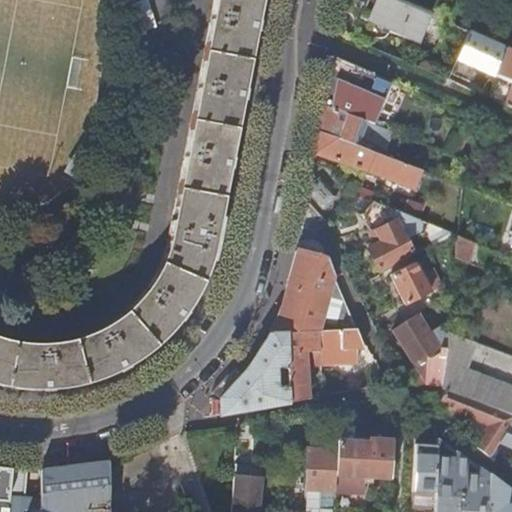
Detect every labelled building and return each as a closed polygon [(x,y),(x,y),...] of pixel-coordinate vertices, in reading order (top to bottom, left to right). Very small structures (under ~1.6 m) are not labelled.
[(214,0),(167,248),(163,259),(151,283),(146,292),(138,301),(124,314),(109,325),(92,334),(81,339),(65,343),(56,344),(42,345),(21,343),(7,340),(0,337),(0,385),(2,386),(15,389),(32,390),(43,390),(55,391),(73,387),(84,385),(109,376),(134,363),(147,354),(164,340),(175,330),(189,311),(201,289),(212,260),(220,220),(229,173),(235,139),(246,85),(261,0),(214,0)] [(343,0),(341,10),(421,42),(431,14),(397,0),(343,0)] [(337,31),(348,36),(352,27),(339,21),(337,31)] [(507,46),(470,31),(457,60),(496,76),(507,46)] [(511,82),(511,48),(507,46),(496,76),(511,82)] [(374,123),(392,80),(332,55),(323,103),(374,123)] [(405,135),(374,123),(323,103),(317,130),(358,145),(363,131),(401,145),(405,135)] [(415,188),(422,168),(358,145),(317,130),(313,152),(415,188)] [(467,135),(455,130),(446,150),(459,155),(467,135)] [(89,169),(77,162),(65,180),(78,187),(89,169)] [(307,189),(323,207),(337,194),(321,177),(307,189)] [(356,185),(353,193),(370,200),(373,191),(356,185)] [(423,229),(417,218),(401,211),(401,213),(371,202),(361,214),(368,228),(369,228),(371,232),(376,230),(382,242),(377,244),(367,249),(377,270),(412,252),(405,238),(423,229)] [(435,245),(459,233),(459,232),(417,218),(423,229),(435,245)] [(376,230),(371,232),(371,233),(374,239),(377,244),(382,242),(376,230)] [(475,264),(477,242),(459,236),(456,257),(475,264)] [(365,244),(367,249),(377,244),(374,239),(365,244)] [(317,330),(355,327),(339,291),(327,260),(323,249),(320,246),(316,243),(309,242),(302,242),(296,250),(291,273),(276,317),(270,332),(284,332),(317,330)] [(420,274),(425,272),(426,274),(429,272),(423,259),(415,263),(420,274)] [(406,304),(440,286),(432,270),(429,272),(426,274),(425,272),(420,274),(415,263),(414,261),(390,274),(406,304)] [(441,383),(446,348),(437,346),(418,314),(392,329),(417,369),(408,376),(416,388),(427,380),(441,383)] [(355,341),(362,341),(355,327),(317,330),(319,364),(356,362),(355,341)] [(305,364),(319,364),(317,330),(284,332),(288,403),(308,399),(305,364)] [(284,332),(270,332),(253,360),(243,373),(228,390),(220,399),(220,414),(288,403),(284,332)] [(466,370),(475,342),(448,332),(446,348),(441,383),(440,391),(444,392),(445,390),(511,415),(511,387),(508,386),(466,370)] [(228,390),(243,373),(235,366),(212,392),(220,399),(228,390)] [(511,416),(444,392),(440,405),(491,424),(479,444),(492,452),(496,446),(505,431),(510,433),(508,438),(511,439),(511,416)] [(337,449),(334,491),(364,493),(365,477),(389,478),(391,440),(367,439),(367,442),(354,441),(355,436),(355,427),(338,427),(337,449)] [(505,431),(496,446),(502,449),(508,438),(510,433),(505,431)] [(436,445),(414,445),(412,490),(434,492),(435,457),(436,445)] [(333,511),(334,491),(337,449),(305,448),(303,511),(333,511)] [(466,457),(455,450),(455,458),(435,457),(434,492),(433,502),(432,511),(487,511),(489,473),(478,465),(478,474),(465,474),(466,457)] [(107,511),(108,461),(39,469),(39,499),(37,511),(78,511),(87,511),(86,511),(107,511)] [(0,492),(7,493),(9,468),(0,466),(0,492)] [(262,467),(234,466),(233,482),(261,482),(262,467)] [(26,469),(9,468),(7,493),(5,511),(37,511),(39,499),(24,498),(26,469)] [(489,473),(487,511),(511,511),(511,503),(507,503),(508,487),(489,473)] [(259,511),(261,482),(233,482),(233,489),(234,490),(232,511),(259,511)] [(432,511),(433,502),(427,501),(425,511),(432,511)]
